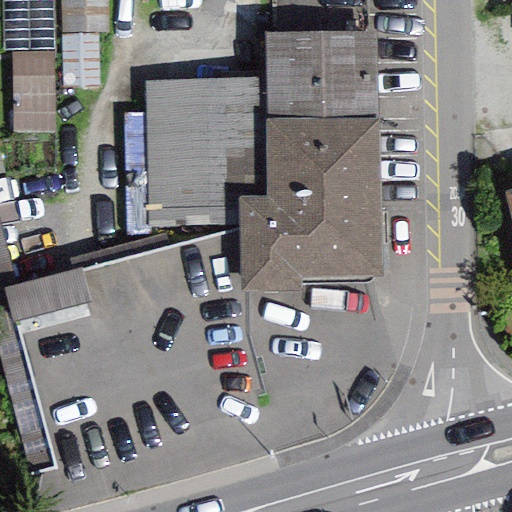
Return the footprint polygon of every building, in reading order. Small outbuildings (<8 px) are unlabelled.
[(53,0),(0,0),(0,38),(0,53),(11,53),(53,52),(53,0)] [(106,0),(59,0),(61,35),(95,34),(107,34),(106,0)] [(375,32),(264,32),(264,78),(266,120),(376,118),(375,32)] [(97,88),(95,34),(61,35),(62,89),(97,88)] [(54,132),(53,52),(11,53),(12,133),(54,132)] [(264,78),(143,82),(148,227),(240,224),(239,197),(268,197),(266,120),(264,78)] [(379,277),(376,118),(266,120),(268,197),(239,197),(240,224),(241,292),(302,292),(301,278),(379,277)] [(511,188),(502,191),(511,232),(511,188)] [(0,229),(0,276),(12,274),(0,229)] [(79,267),(2,289),(13,326),(90,304),(79,267)]
